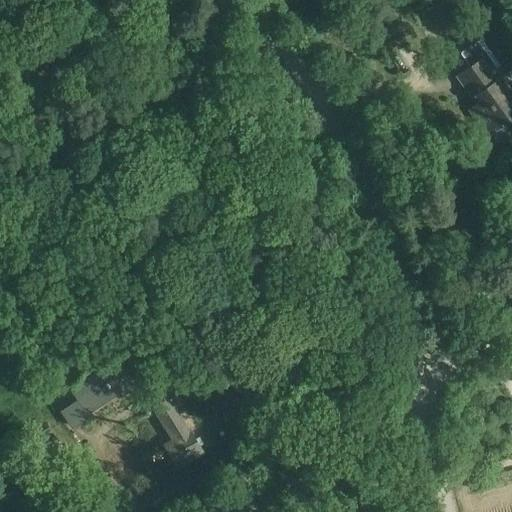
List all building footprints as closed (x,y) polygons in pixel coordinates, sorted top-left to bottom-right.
[(511,94),(511,95),(493,69),(500,64),(480,38),(460,52),(471,66),(457,76),(473,98),(474,98),(479,104),(470,110),(486,132),(503,120),(502,117),(506,114),(510,120),(511,118),(511,94)] [(71,390),(88,414),(124,389),(108,365),(71,390)] [(178,467),(202,452),(189,430),(188,431),(175,409),(183,402),(169,380),(149,394),(157,406),(154,408),(174,440),(165,446),(178,467)] [(63,404),(55,410),(69,430),(77,424),(63,404)] [(37,496),(53,485),(34,456),(18,467),(37,496)] [(364,511),(390,493),(376,473),(334,504),(340,511),(364,511)] [(28,511),(21,501),(3,511),(28,511)]
